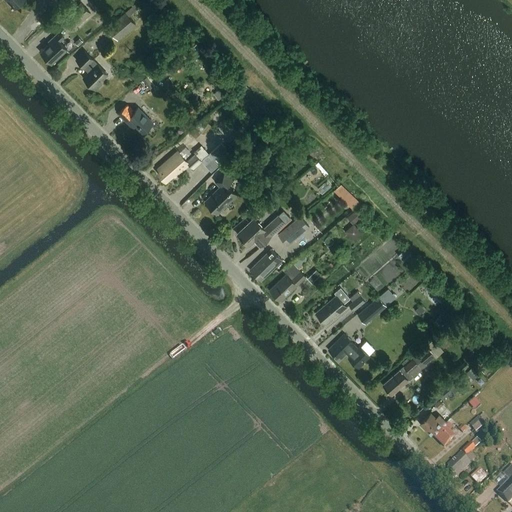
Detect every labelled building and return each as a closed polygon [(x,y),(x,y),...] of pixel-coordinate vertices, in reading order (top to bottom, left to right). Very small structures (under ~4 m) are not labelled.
[(66,17),(76,27),(91,13),(81,2),(66,17)] [(124,11),(106,26),(116,39),(134,22),(124,11)] [(154,19),(150,24),(156,30),(160,26),(154,19)] [(64,37),(59,32),(48,42),(49,43),(41,51),(52,63),(67,49),(59,41),(64,37)] [(108,74),(85,51),(76,59),(89,72),(83,77),(95,89),(102,83),(100,82),(108,74)] [(220,91),(214,96),(218,100),(224,96),(220,91)] [(134,112),(127,105),(118,113),(132,127),(134,125),(141,132),(152,122),(138,108),(134,112)] [(195,128),(190,132),(194,137),(199,133),(195,128)] [(214,160),(223,152),(226,149),(226,148),(221,143),(209,154),(214,160)] [(161,172),(158,174),(166,182),(174,175),(175,176),(189,164),(193,169),(202,161),(196,154),(188,161),(179,151),(158,169),(161,172)] [(220,155),(215,160),(220,166),(226,160),(220,155)] [(246,158),(240,162),(241,163),(247,170),(251,166),(252,165),(247,159),(246,158)] [(315,169),(306,177),(311,183),(320,174),(315,169)] [(234,180),(225,171),(214,181),(220,187),(205,202),(217,214),(237,195),(228,186),(234,180)] [(354,198),(348,205),(353,210),(360,204),(354,198)] [(354,211),(346,217),(352,224),(360,218),(354,211)] [(299,215),(277,234),(286,246),(309,227),(299,215)] [(259,246),(271,235),(265,229),(254,217),(237,233),(249,246),(254,240),(259,246)] [(282,260),(271,249),(250,270),(261,281),(282,260)] [(404,263),(411,256),(405,249),(398,256),(404,263)] [(294,264),(298,268),(310,256),(307,252),(294,264)] [(305,276),(292,263),(284,271),(286,273),(270,289),(280,301),(297,284),(305,276)] [(311,282),(320,274),(316,270),(307,278),(311,282)] [(384,291),(356,315),(365,325),(393,300),(384,291)] [(349,298),(352,301),(349,304),(354,310),(364,301),(356,292),(349,298)] [(346,307),(335,296),(315,312),(325,324),(333,317),(333,318),(346,307)] [(420,306),(415,310),(419,315),(424,310),(420,306)] [(449,306),(439,315),(443,320),(453,311),(449,306)] [(341,358),(345,353),(348,355),(346,357),(357,368),(362,363),(361,362),(368,356),(358,346),(356,348),(343,335),(330,347),(332,349),(330,351),(336,356),(338,355),(341,358)] [(480,336),(475,341),(481,347),(486,342),(480,336)] [(404,366),(409,372),(412,376),(435,355),(426,345),(412,358),(404,366)] [(472,366),(466,372),(473,380),(479,374),(472,366)] [(382,384),(391,394),(408,380),(399,370),(382,384)] [(442,399),(449,393),(451,391),(454,394),(461,388),(454,380),(438,394),(442,399)] [(476,400),(470,405),(474,409),(480,404),(476,400)] [(438,401),(434,405),(438,410),(442,405),(438,401)] [(420,423),(431,435),(445,422),(439,415),(435,419),(430,413),(420,423)] [(475,431),(482,424),(477,418),(470,425),(475,431)] [(445,422),(431,435),(443,447),(454,437),(449,431),(452,428),(445,422)] [(481,442),(480,441),(478,439),(471,445),(470,444),(462,451),(466,456),(475,449),(474,448),(481,442)] [(457,475),(469,464),(460,453),(447,465),(449,467),(447,469),(453,475),(455,473),(457,475)] [(511,465),(503,474),(509,480),(497,492),(508,503),(511,498),(511,465)] [(479,469),(470,478),(477,485),(486,477),(479,469)]
